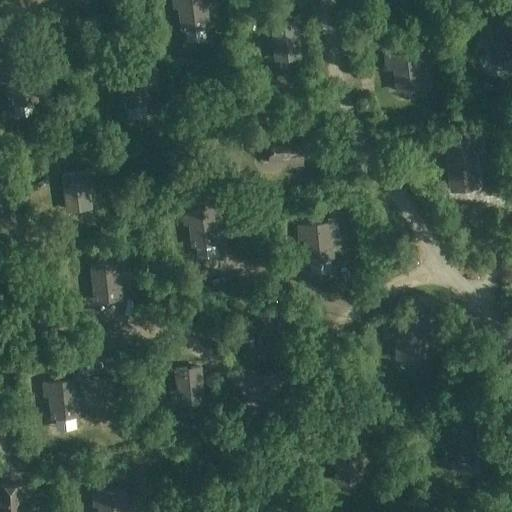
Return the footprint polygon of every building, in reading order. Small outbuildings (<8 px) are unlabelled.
[(178,0),(182,30),(208,26),(204,0),(178,0)] [(511,31),(505,15),(511,11),(511,9),(507,0),(488,0),(472,7),(496,61),(511,53),(511,31)] [(276,59),(299,56),(296,22),(272,24),(276,59)] [(397,90),(423,87),(420,62),(434,61),(432,43),(413,45),(414,52),(384,55),(385,65),(394,64),(397,90)] [(10,104),(36,100),(31,64),(5,68),(10,104)] [(122,106),(127,105),(148,102),(144,67),(118,70),(122,106)] [(301,131),(268,132),(269,162),(282,161),(282,159),(290,159),(290,164),(301,164),(301,131)] [(451,191),(477,188),(473,150),(482,149),(481,137),(445,141),(451,191)] [(67,209),(90,206),(86,172),(63,175),(67,209)] [(193,245),(218,242),(213,206),(187,210),(193,245)] [(306,260),(332,258),(329,222),(303,225),(306,260)] [(95,300),(121,297),(117,262),(91,264),(95,300)] [(259,349),(283,347),(279,312),(255,315),(259,349)] [(397,358),(423,356),(420,320),(394,322),(397,358)] [(179,404),(203,401),(200,367),(176,369),(179,404)] [(54,420),(79,416),(74,379),(48,381),(54,420)] [(448,465),(474,462),(470,426),(445,429),(448,465)] [(336,481),(360,481),(360,446),(336,446),(336,481)] [(0,511),(23,511),(23,484),(0,484),(0,511)] [(99,511),(125,511),(125,491),(99,492),(99,511)]
